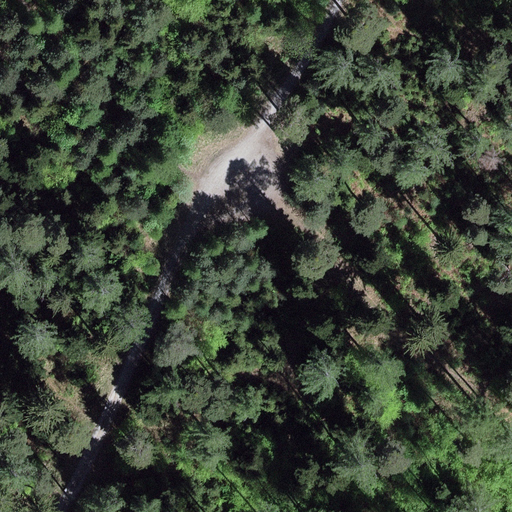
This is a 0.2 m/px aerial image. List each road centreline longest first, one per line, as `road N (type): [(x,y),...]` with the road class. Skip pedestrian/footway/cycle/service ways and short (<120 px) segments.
road 1 (track): [(59,511),(220,187)]
road 2 (track): [(220,187),(339,0)]
